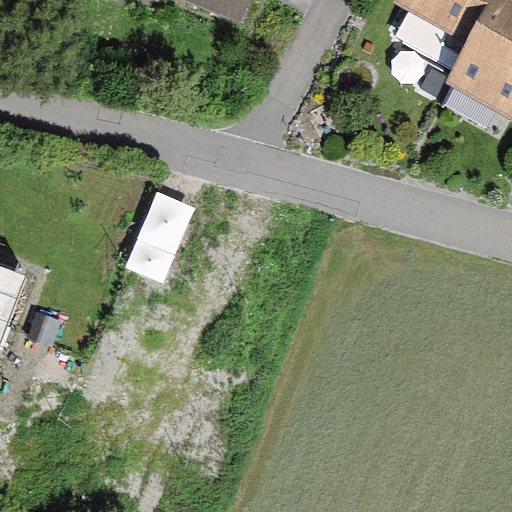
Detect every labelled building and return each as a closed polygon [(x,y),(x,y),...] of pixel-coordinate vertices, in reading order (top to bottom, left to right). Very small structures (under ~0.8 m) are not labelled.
[(250,0),(192,0),(243,20),(250,0)] [(402,0),(469,36),(489,0),(402,0)] [(511,0),(489,0),(469,36),(446,79),(511,115),(511,0)] [(0,344),(27,274),(0,263),(0,344)] [(8,439),(0,436),(0,468),(46,485),(82,389),(76,384),(88,353),(46,337),(8,439)]
